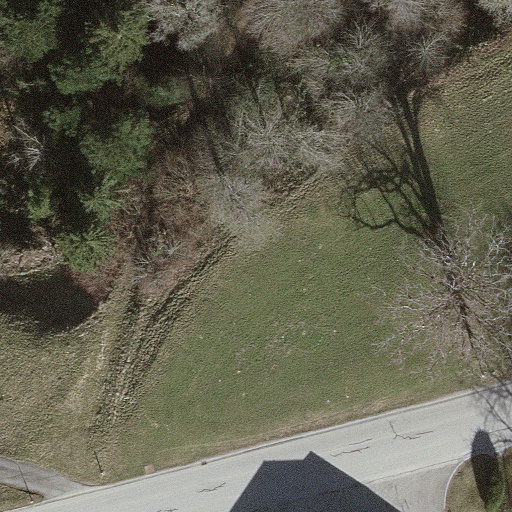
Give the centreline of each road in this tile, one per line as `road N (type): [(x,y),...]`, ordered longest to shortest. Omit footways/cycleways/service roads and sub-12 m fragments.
road 1 (tertiary): [(141,511),(333,461)]
road 2 (tertiary): [(333,461),(511,414)]
